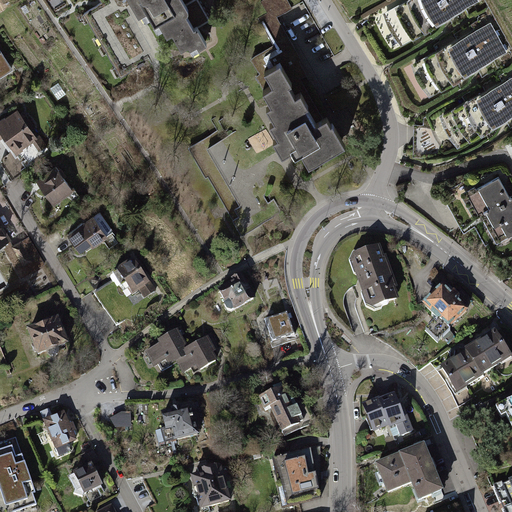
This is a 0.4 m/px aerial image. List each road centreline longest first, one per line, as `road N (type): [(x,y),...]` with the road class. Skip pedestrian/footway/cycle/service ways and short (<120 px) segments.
road 1 (residential): [(75,394),(174,391),(325,353)]
road 2 (residential): [(479,511),(442,420),(414,377),(373,361),(331,369)]
road 3 (residential): [(324,0),(388,118),(390,151),(374,207)]
road 4 (residential): [(325,353),(309,295),(312,241),(336,215),(374,207)]
road 5 (residential): [(374,207),(433,240),(511,308)]
road 6 (residential): [(343,511),(343,426),(331,369)]
road 7 (residential): [(75,394),(133,511)]
